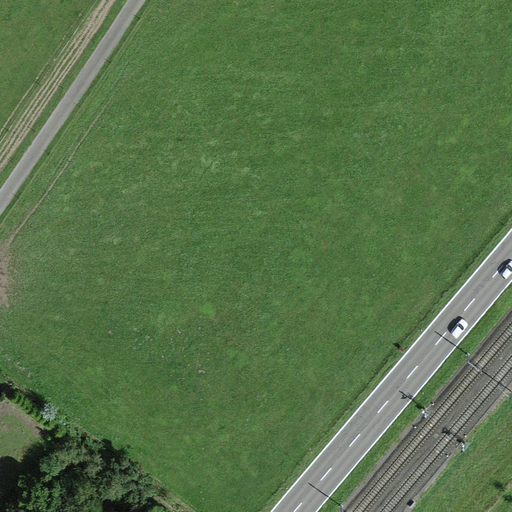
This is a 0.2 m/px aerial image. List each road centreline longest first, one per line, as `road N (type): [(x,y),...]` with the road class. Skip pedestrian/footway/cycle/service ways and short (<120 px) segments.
road 1 (primary): [(294,511),(511,256)]
road 2 (track): [(129,0),(0,197)]
